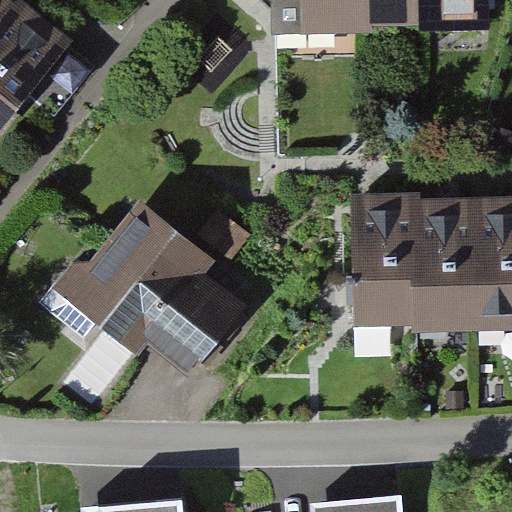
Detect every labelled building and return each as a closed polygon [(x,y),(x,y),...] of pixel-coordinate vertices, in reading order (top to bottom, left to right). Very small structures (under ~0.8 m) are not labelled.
[(0,136),(75,42),(21,0),(19,0),(17,4),(0,25),(0,136)] [(0,0),(0,25),(17,4),(10,0),(0,0)] [(300,0),(301,35),(370,34),(370,27),(369,0),(300,0)] [(369,0),(370,27),(420,26),(419,0),(369,0)] [(420,32),(489,31),(488,0),(419,0),(420,26),(420,32)] [(422,185),(422,180),(352,181),(353,316),(414,315),(413,250),(423,250),(422,185)] [(511,184),(471,185),(473,319),(511,318),(511,184)] [(414,320),(473,319),(471,185),(422,185),(423,250),(413,250),(414,315),(414,320)] [(264,319),(136,204),(46,304),(116,367),(139,341),(197,393),(264,319)] [(404,511),(403,496),(311,504),(311,511),(404,511)] [(184,511),(184,501),(82,509),(82,511),(184,511)]
